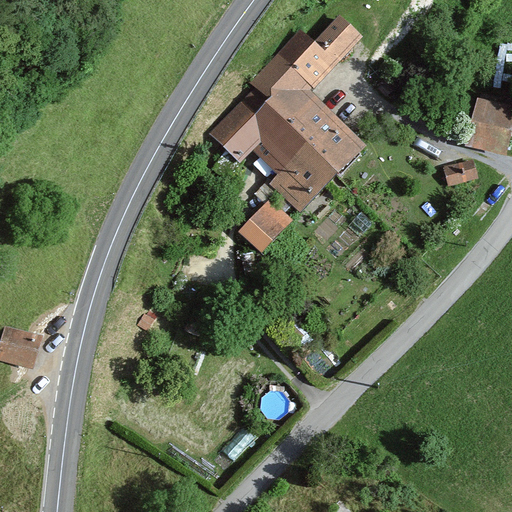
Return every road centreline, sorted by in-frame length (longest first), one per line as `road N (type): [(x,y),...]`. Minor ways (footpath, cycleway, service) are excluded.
road 1 (primary): [(255,0),(180,110),(110,244),(74,369),(58,511)]
road 2 (unclassified): [(230,511),(511,222)]
road 3 (unknown): [(325,418),(269,355),(231,284),(225,251),(249,182)]
road 4 (unknown): [(511,173),(342,85)]
